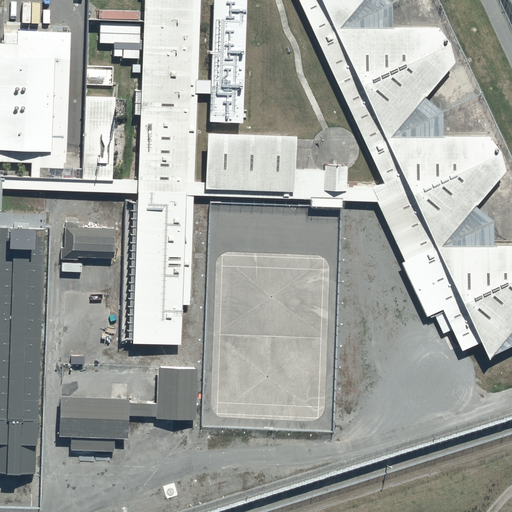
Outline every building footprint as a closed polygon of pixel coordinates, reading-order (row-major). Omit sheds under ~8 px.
[(299,191),(314,192),(315,199),(352,198),(352,194),(383,195),(413,256),(425,251),(468,345),(485,337),(491,351),(511,327),(511,235),(448,239),(511,165),(493,127),(398,126),(461,55),(445,20),(343,19),(361,0),(94,0),(88,172),(8,169),(6,164),(0,164),(0,467),(47,469),(56,216),(13,214),(14,184),(139,188),(134,336),(197,338),(203,188),(299,191)] [(0,154),(75,156),(78,26),(0,23),(0,154)] [(126,220),(77,219),(76,244),(125,246),(126,220)] [(204,361),(166,361),(165,410),(203,411),(204,361)] [(134,388),(68,386),(67,431),(133,433),(134,388)] [(165,398),(140,397),(139,407),(164,408),(165,398)] [(122,433),(81,432),(81,444),(122,445),(122,433)]
